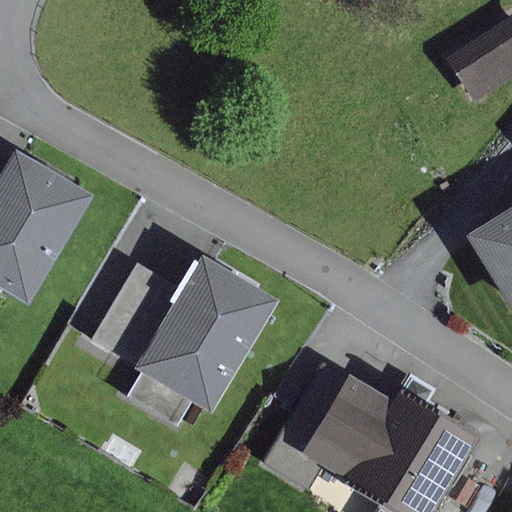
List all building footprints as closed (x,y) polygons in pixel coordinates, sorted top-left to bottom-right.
[(511,18),(443,60),(470,104),(511,77),(511,18)] [(87,198),(9,154),(1,167),(0,169),(0,292),(25,306),(87,198)] [(511,205),(461,237),(511,317),(511,205)] [(272,301),(197,257),(178,288),(134,366),(130,370),(205,414),(272,301)] [(134,366),(178,288),(134,264),(90,341),(134,366)] [(388,405),(345,378),(297,454),(377,505),(389,511),(427,511),(471,444),(394,395),(388,405)]
